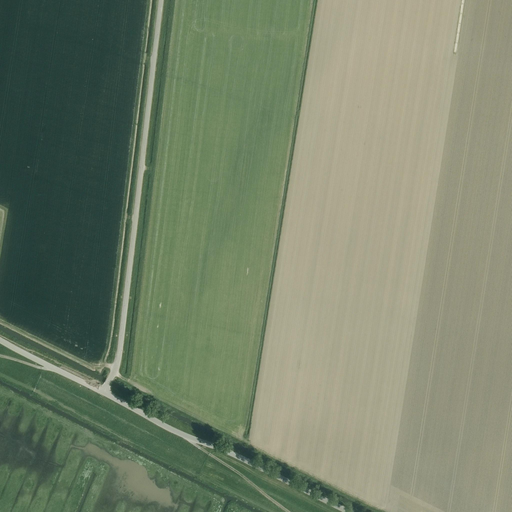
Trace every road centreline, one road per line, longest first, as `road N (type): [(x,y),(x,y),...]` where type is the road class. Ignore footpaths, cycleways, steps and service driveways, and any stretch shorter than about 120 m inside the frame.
road 1 (unclassified): [(103,392),(119,351),(160,0)]
road 2 (unclassified): [(349,511),(103,392)]
road 3 (track): [(288,511),(184,435)]
